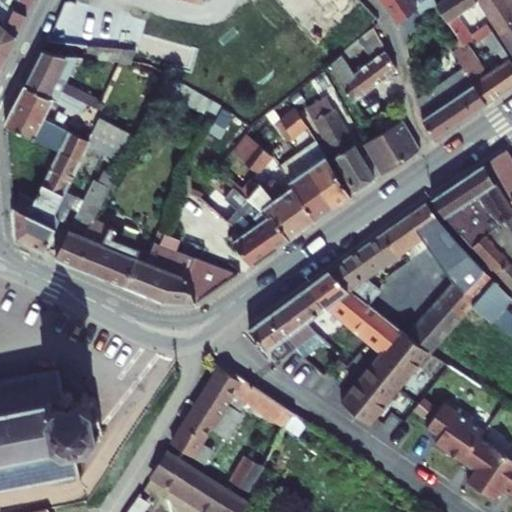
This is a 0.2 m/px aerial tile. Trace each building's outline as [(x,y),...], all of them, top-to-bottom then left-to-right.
[(0,73),(35,0),(15,0),(11,8),(2,24),(0,28),(0,73)] [(0,0),(0,28),(2,24),(11,8),(0,0)] [(428,8),(437,5),(436,4),(433,0),(383,0),(398,21),(417,8),(421,13),(428,8)] [(476,1),(475,0),(441,0),(436,4),(437,5),(463,45),(466,43),(472,38),(476,43),(484,38),(493,31),(487,24),(471,35),(456,14),(476,1)] [(478,0),(511,51),(511,7),(507,0),(478,0)] [(353,101),(398,68),(385,51),(354,75),(346,62),(364,48),(368,54),(373,50),(375,52),(384,46),(374,28),(329,65),(353,101)] [(502,57),(507,53),(493,31),(484,38),(495,54),(499,52),(502,57)] [(486,103),(511,85),(511,60),(511,59),(506,62),(488,75),(466,43),(463,45),(453,51),(463,69),(474,84),(486,103)] [(86,58),(93,59),(94,46),(87,45),(86,58)] [(93,59),(133,63),(136,50),(94,46),(93,59)] [(86,102),(98,108),(102,99),(65,83),(78,57),(64,57),(43,51),(25,86),(52,99),(56,102),(62,91),(86,102)] [(507,53),(502,57),(506,62),(511,59),(507,53)] [(435,138),(486,103),(474,84),(463,69),(416,99),(422,119),(435,138)] [(161,88),(212,119),(221,105),(168,74),(161,88)] [(52,99),(25,86),(6,125),(59,151),(68,131),(42,119),(52,99)] [(86,102),(62,91),(56,102),(76,111),(77,108),(82,111),(86,102)] [(356,192),(375,179),(327,97),(307,108),(356,192)] [(281,118),(294,137),(307,125),(295,105),(281,118)] [(89,143),(112,155),(125,130),(100,118),(89,141),(89,143)] [(383,174),(421,149),(403,120),(365,143),(383,174)] [(112,155),(123,161),(136,136),(125,130),(112,155)] [(16,238),(44,251),(59,219),(55,213),(66,190),(89,143),(89,141),(68,131),(59,151),(29,212),(14,206),(16,238)] [(248,133),(234,152),(259,173),(273,156),(248,133)] [(308,169),(333,208),(351,195),(317,141),(297,154),(308,169)] [(511,156),(507,149),(489,161),(511,199),(511,156)] [(293,186),(316,220),(333,208),(308,169),(297,154),(280,166),(293,186)] [(511,209),(484,164),(432,198),(444,216),(471,247),(511,212),(511,209)] [(84,200),(71,225),(86,232),(92,219),(115,176),(106,172),(101,182),(95,179),(84,200)] [(272,214),(289,239),(316,220),(293,186),(284,192),(275,180),(261,184),(259,183),(258,185),(252,179),(241,192),(261,208),(269,216),(272,214)] [(252,265),(289,239),(272,214),(269,216),(261,208),(241,192),(234,187),(225,197),(238,209),(228,221),(238,229),(228,239),(233,240),(252,265)] [(59,219),(71,225),(84,200),(66,190),(55,213),(59,219)] [(419,235),(439,257),(437,260),(457,279),(428,312),(450,331),(472,305),(495,279),(474,259),(440,221),(427,201),(406,216),(419,235)] [(511,212),(471,247),(511,289),(511,212)] [(406,216),(393,225),(407,244),(419,235),(406,216)] [(123,285),(135,257),(147,262),(150,254),(113,238),(117,230),(92,219),(86,232),(71,225),(56,256),(78,266),(123,285)] [(393,225),(330,270),(347,286),(400,329),(401,329),(407,322),(396,314),(399,310),(388,301),(392,295),(381,287),(379,289),(362,276),(407,244),(393,225)] [(196,302),(237,275),(177,251),(182,240),(165,233),(161,244),(155,242),(150,254),(147,262),(153,265),(142,292),(162,301),(196,302)] [(135,257),(123,285),(142,292),(153,265),(147,262),(135,257)] [(330,270),(309,285),(324,302),(329,301),(330,305),(371,340),(383,350),(400,329),(347,286),(330,270)] [(511,294),(495,279),(472,305),(492,320),(500,312),(511,298),(511,294)] [(303,358),(326,341),(306,319),(316,312),(317,314),(324,309),(324,302),(309,285),(267,316),(283,336),(294,349),(303,358)] [(417,324),(439,343),(450,331),(428,312),(417,324)] [(511,321),(500,312),(492,320),(511,334),(511,321)] [(267,316),(249,328),(266,348),(267,348),(283,336),(267,316)] [(417,324),(407,335),(429,351),(430,353),(439,343),(417,324)] [(370,424),(429,351),(407,335),(401,329),(400,329),(383,350),(341,401),(370,424)] [(283,336),(267,348),(277,361),(294,349),(283,336)] [(238,412),(245,401),(285,427),(295,413),(235,372),(232,375),(220,367),(173,443),(194,456),(203,442),(212,428),(228,438),(243,414),(238,412)] [(0,497),(70,484),(66,461),(72,460),(76,453),(75,447),(82,445),(83,450),(88,450),(87,445),(92,444),(85,405),(80,406),(79,401),(74,402),(75,406),(68,408),(66,403),(60,399),(55,400),(50,377),(0,386),(0,497)] [(434,442),(462,461),(476,441),(480,435),(484,429),(444,401),(426,426),(439,435),(434,442)] [(295,413),(285,427),(298,436),(308,422),(295,413)] [(476,441),(462,461),(474,469),(466,479),(494,498),(501,487),(511,471),(511,457),(480,435),(476,441)] [(203,442),(194,456),(205,463),(214,449),(203,442)] [(255,483),(267,460),(248,449),(232,481),(250,492),(255,483)] [(244,511),(249,503),(168,451),(153,473),(213,511),(244,511)] [(278,468),(267,460),(255,483),(266,489),(278,468)] [(511,471),(501,487),(511,494),(511,471)] [(127,511),(145,511),(151,504),(138,495),(127,511)] [(257,511),(259,509),(249,503),(244,511),(257,511)]
